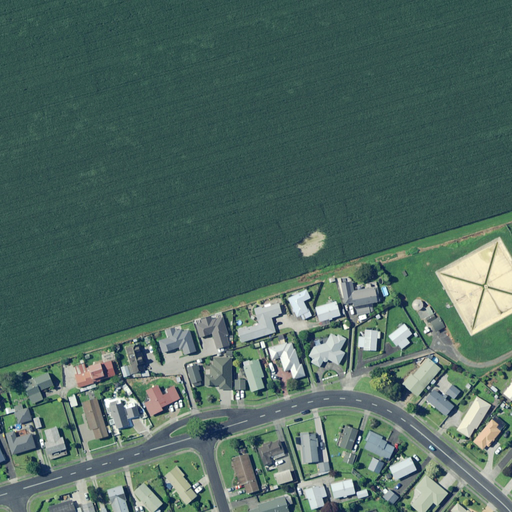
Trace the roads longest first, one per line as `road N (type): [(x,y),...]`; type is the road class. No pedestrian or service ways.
road 1 (residential): [(250,420),(334,397),(373,403),(411,423),(511,510)]
road 2 (residential): [(14,491),(157,449)]
